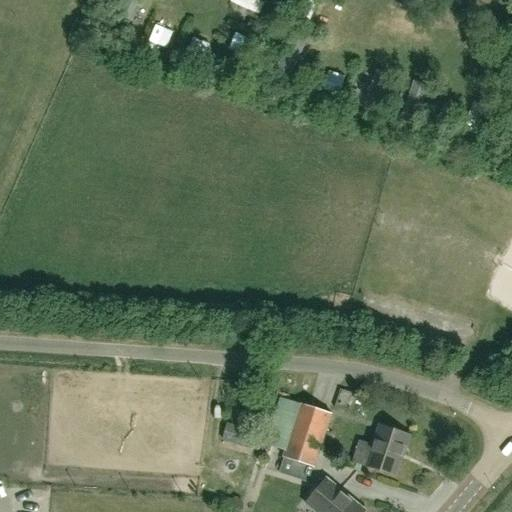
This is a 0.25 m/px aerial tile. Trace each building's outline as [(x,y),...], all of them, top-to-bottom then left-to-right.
[(129,0),(123,19),(135,23),(142,0),(129,0)] [(158,34),(172,39),(180,17),(167,12),(158,34)] [(229,55),(242,68),(252,57),(239,45),(229,55)] [(277,406),(268,434),(319,450),(330,414),(300,404),(288,400),(280,398),(277,406)] [(224,442),(258,452),(263,434),(227,423),(227,424),(222,441),(224,442)] [(401,453),(403,453),(409,436),(379,426),(366,467),(393,476),(401,453)] [(215,456),(219,435),(210,433),(206,454),(215,456)] [(268,434),(265,444),(284,451),(282,458),(313,468),(319,450),(268,434)] [(364,511),(365,511),(326,480),(306,505),(315,511),(364,511)]
